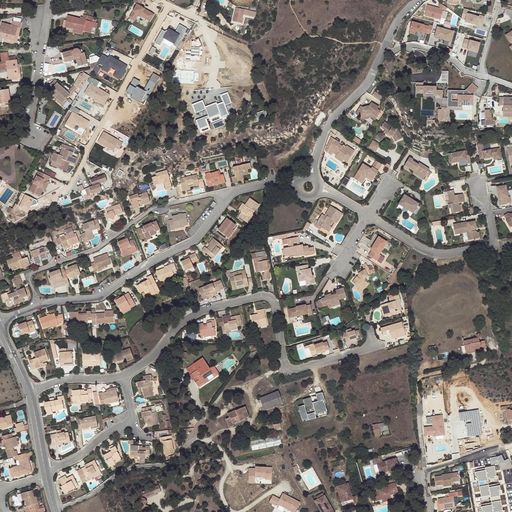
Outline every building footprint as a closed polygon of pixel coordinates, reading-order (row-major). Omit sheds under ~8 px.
[(134,0),(134,1),(138,3),(130,16),(136,19),(139,13),(151,20),(155,13),(147,8),(147,9),(145,8),(146,8),(141,5),(143,0),(134,0)] [(445,10),(448,7),(440,2),(438,5),(440,7),(427,3),(424,14),(440,18),(443,9),(445,10)] [(232,22),(241,24),(242,20),(240,20),(241,15),(247,17),(248,11),(235,8),(232,22)] [(468,8),(464,8),(461,19),(465,20),(464,22),(477,25),(477,22),(483,24),(485,16),(479,14),(479,16),(466,13),(468,8)] [(68,16),(67,18),(85,26),(84,31),(92,33),(93,27),(97,28),(98,23),(97,22),(98,19),(95,18),(95,17),(84,14),(83,19),(68,16)] [(85,26),(67,18),(65,26),(73,29),(84,32),(84,31),(85,26)] [(429,26),(410,19),(406,30),(412,33),(413,30),(419,32),(420,31),(426,33),(426,32),(430,33),(433,25),(429,24),(429,26)] [(0,28),(0,40),(4,41),(5,37),(14,39),(15,36),(18,37),(21,24),(12,21),(11,26),(1,24),(0,28)] [(170,44),(177,49),(190,28),(182,22),(176,30),(170,26),(153,51),(158,54),(161,49),(165,52),(170,44)] [(453,35),(436,31),(433,41),(450,45),(453,35)] [(5,37),(4,41),(17,44),(18,37),(15,36),(14,39),(5,37)] [(480,42),(466,39),(464,48),(468,49),(468,50),(477,53),(480,42)] [(63,52),(65,62),(72,60),(76,60),(78,67),(88,64),(85,51),(80,53),(80,52),(80,51),(79,50),(78,49),(76,49),(74,49),(73,50),(63,52)] [(20,76),(20,72),(17,72),(16,68),(17,68),(16,61),(14,61),(14,56),(9,57),(10,62),(7,62),(7,54),(0,55),(0,69),(6,69),(7,78),(20,76)] [(113,76),(119,80),(127,66),(108,56),(100,70),(107,74),(110,68),(116,71),(113,76)] [(147,104),(161,75),(154,72),(146,88),(139,85),(141,80),(135,77),(129,91),(135,93),(133,97),(147,104)] [(73,87),(81,91),(89,77),(84,74),(82,78),(79,76),(73,87)] [(100,81),(91,76),(88,82),(91,84),(85,93),(104,104),(110,95),(97,87),(100,81)] [(62,104),(65,100),(68,97),(70,98),(74,93),(70,90),(66,94),(56,85),(58,83),(54,81),(48,87),(51,90),(49,93),(55,98),(62,104)] [(448,105),(447,106),(461,106),(461,104),(472,104),(472,94),(470,94),(470,92),(472,92),(474,91),(477,87),(471,82),(463,89),(447,89),(452,94),(457,94),(457,100),(452,100),(448,105)] [(429,91),(429,87),(417,87),(417,84),(409,83),(409,87),(409,94),(416,95),(416,97),(428,97),(428,100),(436,100),(436,91),(429,91)] [(217,87),(211,89),(213,95),(211,96),(212,99),(216,101),(227,104),(228,104),(230,103),(229,100),(223,101),(223,100),(218,101),(217,95),(219,95),(217,87)] [(0,103),(2,104),(11,103),(10,90),(0,91),(0,103)] [(511,112),(511,93),(502,93),(502,101),(502,112),(511,112)] [(68,102),(65,100),(62,104),(55,98),(52,100),(62,109),(68,102)] [(198,105),(198,109),(199,110),(203,108),(204,113),(210,111),(209,110),(213,109),(213,110),(217,109),(218,112),(222,111),(222,112),(227,111),(226,105),(227,104),(216,101),(212,99),(212,100),(208,102),(208,100),(203,101),(203,99),(193,102),(194,106),(198,105)] [(363,114),(365,115),(371,115),(375,117),(379,111),(376,110),(378,107),(370,103),(368,107),(362,108),(360,107),(355,114),(361,117),(363,114)] [(490,109),(484,109),(485,119),(484,119),(485,125),(492,124),(492,118),(491,118),(490,109)] [(76,125),(88,132),(93,123),(73,112),(66,124),(74,128),(76,125)] [(401,137),(396,129),(395,130),(384,122),(380,128),(384,130),(388,133),(388,134),(391,136),(393,137),(395,142),(402,139),(401,137)] [(105,128),(99,139),(114,148),(117,144),(121,146),(125,139),(105,128)] [(330,138),(327,146),(330,148),(329,149),(334,152),(335,150),(338,152),(336,156),(343,161),(347,163),(354,152),(347,147),(346,148),(345,150),(342,148),(338,145),(339,144),(335,141),(330,138)] [(492,156),(492,159),(502,157),(500,146),(483,149),(482,141),(477,142),(480,158),(492,156)] [(368,148),(374,152),(379,146),(372,142),(368,148)] [(67,169),(69,170),(72,164),(75,165),(81,167),(82,163),(80,162),(81,159),(78,158),(79,154),(78,154),(79,150),(66,146),(65,150),(67,150),(66,155),(69,156),(68,158),(58,155),(55,164),(68,168),(67,169)] [(466,162),(470,161),(469,152),(465,153),(464,150),(448,153),(450,162),(466,159),(466,162)] [(423,158),(433,166),(432,158),(424,154),(423,158)] [(45,160),(38,157),(35,162),(42,166),(45,160)] [(422,181),(425,177),(427,173),(428,171),(419,165),(418,166),(412,163),(413,162),(409,160),(404,169),(408,172),(409,170),(414,173),(413,175),(422,181)] [(362,166),(353,180),(360,185),(364,179),(365,179),(367,177),(372,181),(382,166),(376,163),(370,171),(362,166)] [(69,170),(67,169),(66,171),(72,174),(75,165),(72,164),(69,170)] [(236,178),(232,178),(234,185),(240,183),(239,181),(245,179),(244,176),(249,175),(248,170),(253,169),(251,164),(234,168),(236,178)] [(154,183),(155,187),(155,188),(166,185),(167,189),(173,188),(167,170),(156,173),(156,176),(152,177),(154,183)] [(44,190),(47,181),(46,181),(48,176),(36,172),(28,192),(35,195),(38,188),(44,190)] [(222,184),(226,183),(224,174),(221,175),(220,172),(212,174),(211,173),(206,174),(209,187),(215,185),(214,183),(221,182),(222,184)] [(182,187),(199,183),(197,173),(180,178),(182,187)] [(99,193),(97,189),(96,184),(105,181),(102,174),(95,177),(87,179),(90,186),(83,189),(86,197),(88,196),(90,198),(93,197),(91,195),(99,193)] [(342,185),(346,187),(350,180),(346,178),(342,185)] [(499,206),(511,203),(510,196),(508,196),(507,190),(506,185),(496,187),(497,194),(499,194),(500,198),(498,199),(499,206)] [(39,196),(41,192),(43,192),(44,190),(38,188),(35,195),(39,196)] [(450,199),(447,200),(449,208),(452,208),(452,213),(462,211),(460,204),(459,205),(458,202),(464,201),(462,193),(456,194),(457,198),(455,198),(454,194),(453,189),(448,191),(450,199)] [(141,204),(149,201),(146,191),(138,194),(137,193),(129,196),(133,209),(142,206),(141,204)] [(61,198),(63,204),(71,202),(69,196),(61,198)] [(399,206),(413,214),(418,206),(405,197),(399,206)] [(245,205),(240,212),(242,213),(238,218),(248,224),(255,214),(253,213),(259,204),(250,198),(245,205)] [(121,204),(106,209),(108,213),(110,218),(108,219),(108,220),(114,223),(116,222),(118,218),(117,216),(124,213),(121,204)] [(322,218),(321,220),(341,218),(343,216),(331,209),(325,219),(322,218)] [(176,227),(186,225),(190,223),(188,213),(174,217),(174,220),(171,221),(173,231),(177,230),(177,229),(176,227)] [(321,220),(318,225),(318,230),(320,232),(322,229),(327,233),(330,228),(331,228),(334,223),(336,225),(337,225),(341,218),(321,220)] [(81,232),(84,240),(95,236),(94,233),(92,230),(100,227),(98,220),(84,224),(86,231),(81,232)] [(153,234),(159,232),(158,231),(162,229),(158,221),(145,226),(146,227),(147,230),(145,231),(144,228),(139,231),(144,241),(148,239),(154,236),(153,234)] [(219,233),(227,239),(236,227),(228,221),(219,233)] [(472,235),(473,239),(479,238),(478,232),(475,230),(475,229),(477,228),(475,221),(468,223),(467,222),(453,224),(455,232),(461,231),(461,234),(467,232),(467,236),(472,235)] [(330,228),(327,233),(330,235),(336,225),(334,223),(331,228),(330,228)] [(74,230),(68,232),(69,234),(63,236),(58,238),(60,243),(65,242),(66,245),(71,244),(69,240),(72,239),(73,243),(81,241),(78,232),(75,233),(74,230)] [(303,247),(297,248),(297,250),(294,250),(293,246),(298,245),(296,239),(288,241),(288,243),(289,250),(284,251),(285,257),(291,256),(291,258),(295,257),(296,259),(305,257),(305,258),(315,257),(314,250),(309,251),(308,248),(303,249),(303,247)] [(368,257),(381,265),(384,259),(378,256),(383,249),(386,244),(378,239),(371,251),(372,252),(368,257)] [(135,254),(140,252),(136,243),(132,245),(131,242),(130,240),(120,244),(125,256),(135,252),(135,254)] [(203,252),(215,260),(225,247),(216,241),(211,247),(209,250),(206,248),(203,252)] [(31,249),(35,259),(42,257),(48,255),(47,253),(51,252),(48,244),(45,245),(44,244),(31,249)] [(22,264),(31,261),(29,255),(24,257),(20,259),(18,256),(23,254),(21,249),(14,252),(15,256),(8,260),(11,267),(15,266),(16,269),(23,267),(22,264)] [(378,256),(384,259),(389,252),(383,249),(378,256)] [(93,263),(95,271),(99,269),(99,267),(112,262),(108,253),(95,258),(96,262),(93,263)] [(191,259),(187,261),(182,262),(186,272),(194,268),(193,263),(199,260),(196,253),(190,256),(191,259)] [(264,278),(271,277),(268,254),(254,256),(257,271),(265,270),(266,274),(263,274),(264,278)] [(169,268),(162,270),(154,272),(157,282),(173,277),(171,272),(176,271),(174,263),(168,265),(169,268)] [(70,269),(66,270),(66,272),(68,277),(82,273),(79,264),(69,267),(70,269)] [(401,264),(393,277),(395,279),(404,266),(401,264)] [(358,284),(365,289),(369,284),(366,281),(366,280),(365,279),(375,275),(373,272),(373,271),(372,268),(370,269),(370,267),(368,268),(366,265),(363,267),(365,271),(362,272),(361,271),(358,272),(360,277),(359,279),(357,278),(353,283),(356,286),(358,284)] [(301,273),(303,284),(306,283),(307,288),(316,286),(315,280),(313,281),(312,271),(309,272),(309,267),(298,269),(298,274),(301,273)] [(70,283),(68,277),(66,272),(66,270),(65,268),(51,273),(55,285),(65,281),(66,284),(70,283)] [(244,285),(248,284),(246,273),(243,273),(243,270),(234,271),(235,275),(230,277),(233,289),(238,288),(237,284),(243,283),(244,285)] [(160,291),(159,289),(151,277),(145,280),(146,282),(136,288),(141,295),(148,290),(152,296),(160,291)] [(209,292),(210,295),(216,293),(216,291),(220,289),(220,288),(224,287),(222,279),(199,287),(202,295),(209,292)] [(23,288),(23,287),(18,289),(18,290),(17,290),(17,291),(10,294),(11,299),(14,298),(15,303),(26,300),(25,300),(25,297),(29,296),(25,287),(23,288)] [(327,297),(326,297),(327,304),(331,304),(331,306),(339,304),(339,302),(346,300),(344,290),(336,293),(336,296),(328,298),(327,297)] [(133,308),(138,305),(130,293),(117,302),(123,311),(132,306),(133,308)] [(388,303),(384,305),(385,307),(383,307),(384,310),(383,310),(385,317),(389,315),(390,316),(394,314),(393,310),(395,309),(396,311),(398,310),(400,309),(398,304),(399,304),(398,300),(399,300),(397,295),(392,297),(392,298),(387,300),(388,303)] [(308,319),(312,318),(310,308),(306,309),(306,307),(300,309),(300,311),(296,312),(296,311),(288,312),(290,320),(307,317),(308,319)] [(91,313),(91,320),(92,322),(97,321),(97,323),(114,322),(114,310),(105,310),(105,313),(106,315),(96,315),(96,313),(91,313)] [(261,324),(267,323),(265,310),(257,311),(258,315),(251,316),(253,326),(256,325),(257,328),(261,328),(261,324)] [(91,313),(91,311),(87,311),(87,313),(87,315),(78,315),(78,313),(78,312),(70,312),(71,324),(88,323),(87,320),(91,320),(91,313)] [(65,320),(64,314),(58,314),(59,316),(55,317),(54,313),(39,318),(43,327),(57,322),(56,320),(65,320)] [(231,327),(242,325),(240,315),(233,316),(233,318),(228,319),(227,315),(223,316),(225,330),(231,329),(231,327)] [(30,333),(36,331),(32,320),(18,325),(21,335),(29,331),(30,333)] [(210,335),(216,334),(215,326),(212,327),(210,320),(206,321),(207,325),(203,326),(203,323),(198,324),(201,336),(210,333),(210,335)] [(391,340),(396,338),(395,336),(404,333),(400,322),(379,329),(382,337),(386,335),(385,332),(388,331),(391,340)] [(342,344),(352,340),(354,340),(355,342),(360,341),(358,332),(353,333),(353,332),(350,333),(350,331),(345,332),(346,334),(340,336),(342,344)] [(476,338),(462,342),(466,355),(475,353),(485,349),(483,341),(479,342),(478,338),(481,337),(480,334),(479,334),(478,333),(477,333),(476,334),(475,335),(475,336),(476,338)] [(323,352),(323,353),(328,351),(326,344),(322,345),(321,344),(312,347),(312,346),(303,349),(303,351),(308,350),(309,356),(314,354),(315,356),(320,355),(320,353),(323,352)] [(35,367),(44,364),(43,361),(49,359),(51,358),(48,347),(36,351),(38,356),(32,358),(35,367)] [(69,350),(69,347),(62,347),(63,361),(66,361),(66,360),(70,360),(70,363),(76,363),(75,350),(69,350)] [(99,363),(99,364),(103,364),(103,353),(98,354),(98,353),(92,353),(92,354),(90,354),(90,347),(85,347),(85,366),(90,365),(90,363),(99,363)] [(127,359),(127,361),(136,358),(132,348),(113,355),(116,363),(119,362),(127,359)] [(205,372),(200,366),(197,369),(198,370),(188,379),(192,384),(194,382),(195,384),(192,387),(195,390),(201,386),(202,387),(206,384),(204,381),(208,377),(209,376),(205,372)] [(209,376),(208,377),(210,380),(215,376),(209,369),(205,372),(209,376)] [(155,385),(154,374),(147,375),(147,379),(141,380),(141,386),(145,386),(146,397),(155,396),(154,385),(155,385)] [(83,390),(83,388),(74,388),(74,394),(74,398),(78,397),(79,399),(84,399),(84,400),(90,400),(90,395),(94,395),(93,387),(89,388),(86,388),(84,389),(84,390),(83,390)] [(118,389),(109,390),(105,391),(105,393),(101,394),(102,403),(106,402),(107,402),(120,400),(119,394),(118,389)] [(280,390),(261,398),(266,409),(285,402),(280,390)] [(305,404),(299,406),(303,420),(309,418),(310,420),(317,418),(316,415),(329,411),(324,392),(317,394),(319,401),(313,403),(311,397),(304,399),(305,404)] [(59,398),(56,399),(51,400),(45,401),(47,411),(53,409),(65,407),(63,398),(65,398),(64,394),(58,395),(59,398)] [(249,410),(247,405),(229,412),(231,417),(227,418),(231,427),(236,425),(235,423),(247,418),(251,416),(249,410)] [(153,410),(152,406),(145,407),(145,410),(142,411),(143,416),(147,416),(147,421),(149,421),(149,425),(158,424),(157,412),(152,412),(152,410),(153,410)] [(506,408),(506,406),(500,406),(502,419),(507,418),(507,419),(511,418),(511,411),(510,412),(509,409),(509,408),(506,408)] [(480,409),(460,412),(461,420),(467,420),(469,436),(483,434),(480,409)] [(90,423),(90,424),(98,423),(96,413),(80,416),(81,417),(77,418),(79,427),(83,426),(82,424),(90,423)] [(446,415),(429,417),(430,423),(435,422),(435,424),(427,425),(428,437),(448,434),(446,415)] [(0,429),(5,428),(5,426),(12,424),(10,416),(0,418),(0,429)] [(374,439),(380,438),(380,436),(388,434),(386,426),(372,429),(374,439)] [(66,438),(67,440),(71,439),(69,430),(66,431),(66,430),(63,430),(62,428),(59,429),(59,431),(52,433),(53,440),(57,439),(57,440),(66,438)] [(10,434),(2,437),(3,441),(1,442),(3,446),(4,445),(6,444),(7,449),(5,450),(8,459),(14,457),(17,456),(16,451),(13,452),(13,448),(17,447),(15,437),(11,438),(10,434)] [(253,449),(283,444),(281,435),(251,440),(253,449)] [(161,437),(163,446),(164,445),(165,449),(166,455),(171,454),(171,452),(174,451),(171,439),(170,440),(169,436),(161,437)] [(115,464),(114,462),(114,460),(120,456),(118,451),(116,446),(115,446),(114,444),(109,447),(111,451),(104,455),(110,467),(115,464)] [(141,447),(140,445),(133,445),(133,455),(137,454),(137,456),(143,456),(143,457),(148,457),(148,453),(152,453),(151,444),(147,445),(147,447),(144,447),(141,447)] [(19,466),(13,468),(15,477),(31,473),(27,458),(34,457),(33,451),(24,454),(17,456),(14,457),(15,461),(18,460),(19,466)] [(502,469),(511,467),(511,458),(505,459),(504,455),(491,457),(492,464),(501,463),(502,469)] [(382,456),(373,458),(374,465),(378,463),(381,472),(390,470),(390,471),(401,467),(398,456),(387,460),(384,461),(382,456)] [(95,460),(89,463),(90,465),(86,468),(85,467),(82,469),(86,478),(89,476),(90,478),(96,475),(95,473),(97,472),(97,473),(101,471),(95,460)] [(254,470),(253,484),(259,484),(259,478),(270,479),(270,481),(275,481),(276,470),(259,469),(259,470),(254,470)] [(452,480),(455,480),(460,479),(459,471),(443,472),(443,473),(436,474),(437,483),(444,482),(444,484),(452,484),(452,482),(452,480)] [(68,479),(68,478),(64,480),(63,478),(60,480),(63,486),(62,486),(66,493),(69,491),(68,489),(75,485),(74,484),(77,482),(74,475),(68,479)] [(207,486),(203,479),(198,482),(201,489),(207,486)] [(396,490),(397,492),(400,491),(398,482),(384,487),(385,492),(382,493),(382,492),(381,493),(379,488),(373,490),(375,498),(372,498),(374,503),(376,502),(376,503),(384,500),(385,503),(394,500),(393,494),(392,492),(396,490)] [(351,486),(339,489),(344,506),(356,502),(357,507),(362,505),(360,498),(355,499),(351,486)] [(137,509),(143,511),(146,504),(146,503),(146,501),(146,500),(147,499),(147,498),(158,493),(155,487),(141,492),(142,495),(141,496),(141,497),(141,499),(140,499),(139,500),(139,501),(139,502),(139,503),(137,509)] [(24,508),(25,511),(28,511),(37,510),(36,505),(38,504),(35,496),(33,497),(31,491),(20,494),(22,501),(24,500),(25,503),(26,507),(24,508)] [(464,495),(464,491),(450,492),(450,496),(439,497),(440,507),(455,506),(455,496),(464,495)] [(276,498),(273,505),(279,508),(280,506),(291,511),(299,511),(303,504),(285,496),(282,501),(276,498)] [(334,511),(327,498),(317,503),(321,511),(334,511)]
